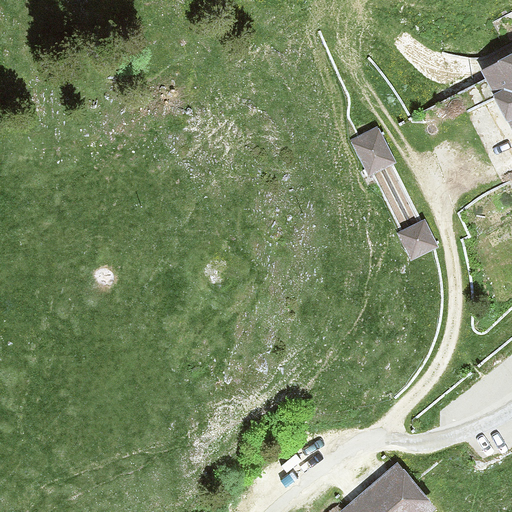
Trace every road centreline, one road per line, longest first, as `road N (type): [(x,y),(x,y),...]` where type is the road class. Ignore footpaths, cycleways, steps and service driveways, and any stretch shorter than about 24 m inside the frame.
road 1 (track): [(378,439),(440,362),(454,303),(426,181),(395,126)]
road 2 (unclassified): [(273,511),(366,441),(436,440),(511,409)]
